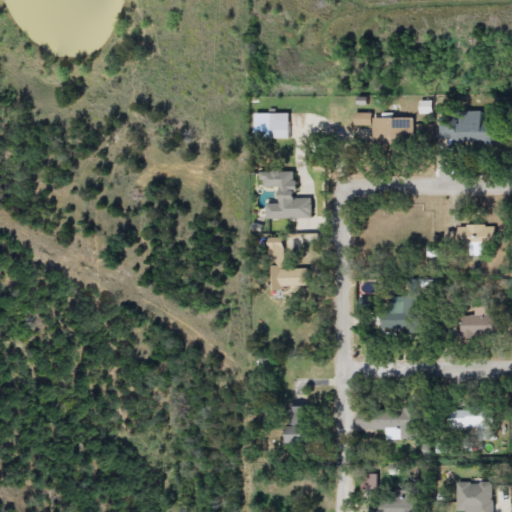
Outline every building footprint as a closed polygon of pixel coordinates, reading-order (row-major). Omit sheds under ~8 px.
[(292,139),(272,139),(272,113),(292,113),(292,139)] [(374,146),(375,126),(358,125),(358,115),(374,116),(374,118),(414,118),(414,146),(374,146)] [(440,143),(441,116),(481,117),(481,122),(505,123),(504,144),(440,143)] [(447,255),(449,226),(498,228),(497,243),(485,242),(484,257),(447,255)] [(272,239),(287,239),(287,270),(311,270),(311,287),(286,288),(286,292),(273,293),(272,239)] [(385,332),(385,296),(421,296),(421,332),(385,332)] [(463,316),(477,315),(476,309),(483,308),(484,314),(500,314),(501,339),(464,340),(463,316)] [(292,442),(292,407),(308,407),(308,442),(292,442)] [(387,430),(359,430),(359,408),(411,408),(411,431),(403,431),(403,440),(387,440),(387,430)] [(451,408),(493,408),(493,436),(480,436),(480,428),(451,428),(451,408)] [(458,511),(458,483),(494,482),(494,511),(468,511),(458,511)]
